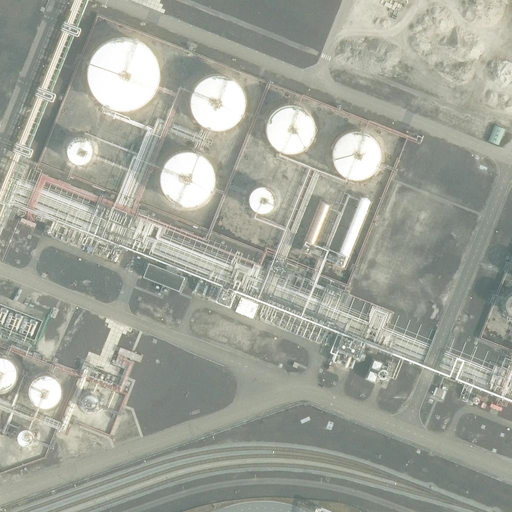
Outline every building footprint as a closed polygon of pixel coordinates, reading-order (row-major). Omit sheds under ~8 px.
[(28,154),(46,97),(55,100),(58,90),(54,89),(75,25),(72,24),(73,22),(59,17),(17,147),(18,147),(18,150),(28,154)] [(157,72),(157,65),(155,58),(151,52),(148,47),(143,43),(137,39),(130,37),(123,36),(116,36),(112,37),(109,39),(102,42),(97,46),(92,52),(89,58),(87,65),(86,72),(87,78),(89,85),(92,91),(97,97),(101,100),(104,102),(108,104),(112,106),(116,107),(121,107),(128,107),(135,105),(140,102),(143,100),(146,98),(151,92),(154,86),(157,79),(157,72)] [(240,104),(240,103),(240,98),(238,94),(236,89),(232,85),(229,82),(225,80),(220,79),(215,78),(210,79),(205,81),(200,84),(198,86),(195,89),(192,94),(191,99),(191,104),(191,108),(193,113),(195,117),(198,121),(202,124),(206,126),(211,128),(216,128),(221,127),(226,126),(230,123),(233,121),(236,117),(238,113),(240,108),(240,104)] [(315,131),(315,130),(314,125),(313,121),(310,116),(307,112),(303,109),(299,107),(294,106),(290,105),(286,106),(281,107),(276,109),(273,112),(270,116),(268,119),(266,125),(265,130),(265,135),(267,139),(269,143),(272,147),(275,150),(280,153),(284,155),(289,155),(295,155),(299,154),(303,151),(307,148),(310,144),(313,140),(314,135),(315,131)] [(499,144),(504,128),(495,125),(490,141),(499,144)] [(379,156),(379,155),(378,150),(377,145),(375,141),(372,138),(368,134),(363,132),(358,131),(355,130),(350,131),(346,132),(341,134),(337,137),(334,141),(332,144),(330,149),(329,154),(330,159),(331,164),(333,168),(336,172),(340,175),(344,178),(349,179),(353,180),(359,180),(363,178),(367,176),(372,173),(375,169),(377,165),(378,160),(379,156)] [(86,151),(85,147),(83,144),(80,142),(76,141),(72,141),(70,142),(69,143),(67,145),(66,146),(66,148),(65,151),(66,155),(68,158),(69,159),(71,160),(75,161),(79,161),(82,159),(84,157),(85,155),(85,153),(86,151)] [(210,176),(210,171),(208,166),(206,162),(204,159),(200,155),(196,153),(191,152),(186,151),(181,152),(176,153),(172,155),(168,158),(165,162),(163,166),(161,171),(161,176),(161,180),(162,185),(165,190),(168,193),(172,197),(176,199),(181,200),(185,201),(190,200),(194,199),(199,197),(202,194),(206,191),(208,187),(210,182),(210,176)] [(272,201),(271,198),(270,196),(269,194),(268,193),(266,191),(262,190),(259,191),(256,192),(255,193),(252,196),(252,198),(251,201),(252,204),(254,208),(256,209),(257,210),(261,211),(264,211),(266,210),(268,208),(270,207),(271,205),(271,203),(272,201)] [(350,239),(349,244),(353,245),(369,200),(360,197),(346,238),(350,239)] [(321,232),(327,202),(317,200),(311,230),(321,232)] [(148,264),(145,277),(180,291),(184,277),(148,264)] [(241,298),(236,310),(253,317),(258,304),(241,298)] [(0,326),(35,339),(42,319),(0,303),(0,326)] [(13,370),(13,369),(13,366),(13,364),(10,360),(8,359),(6,357),(3,356),(1,356),(0,355),(0,382),(2,382),(5,381),(7,381),(9,379),(11,377),(12,374),(13,372),(13,370)] [(56,387),(56,385),(55,382),(54,380),(52,378),(50,377),(48,375),(46,374),(43,374),(40,374),(38,375),(36,376),(34,378),(32,380),(31,382),(30,385),(30,387),(30,390),(30,392),(32,394),(33,396),(35,398),(37,399),(40,400),(42,400),(45,400),(47,400),(49,399),(52,397),(54,395),(55,392),(55,390),(56,387)] [(174,414),(176,401),(163,399),(161,411),(174,414)] [(38,437),(38,436),(37,433),(37,432),(35,430),(33,429),(29,428),(27,428),(25,429),(23,431),(22,434),(21,437),(22,440),(24,443),(27,444),(30,445),(33,444),(35,443),(37,440),(38,437)]
